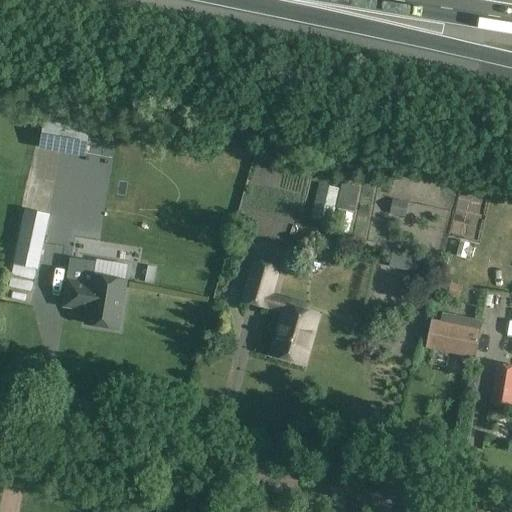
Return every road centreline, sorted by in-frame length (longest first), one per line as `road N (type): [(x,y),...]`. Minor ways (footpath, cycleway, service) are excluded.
road 1 (residential): [(416,511),(0,436)]
road 2 (motorway): [(279,0),(511,60)]
